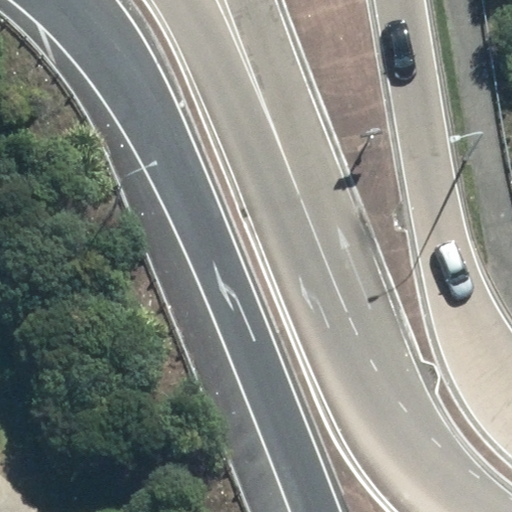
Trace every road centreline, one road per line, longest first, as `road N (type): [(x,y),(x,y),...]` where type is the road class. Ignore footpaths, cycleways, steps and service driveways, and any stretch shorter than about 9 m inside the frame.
road 1 (motorway): [(310,511),(143,107),(67,0)]
road 2 (primary): [(396,0),(445,283),(457,318),(511,396)]
road 3 (primary): [(476,511),(426,466),(390,407),(290,182)]
road 4 (primary): [(290,182),(187,0)]
road 5 (motorway): [(290,182),(247,0)]
